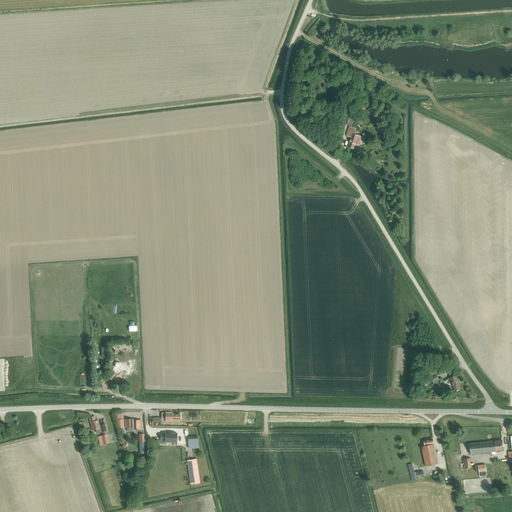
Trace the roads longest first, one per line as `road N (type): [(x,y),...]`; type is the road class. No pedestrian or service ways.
road 1 (tertiary): [(0,410),(492,412)]
road 2 (unclassified): [(492,412),(356,186),(284,115),(285,67),(311,0)]
